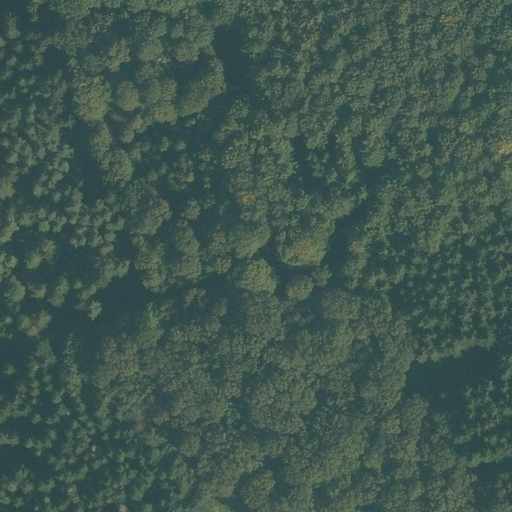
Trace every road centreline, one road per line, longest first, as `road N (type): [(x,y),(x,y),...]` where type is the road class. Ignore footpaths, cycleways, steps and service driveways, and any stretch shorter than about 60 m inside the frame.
road 1 (track): [(511,183),(0,353)]
road 2 (track): [(48,0),(67,22),(87,122),(131,211),(160,297)]
road 3 (track): [(51,341),(222,511)]
